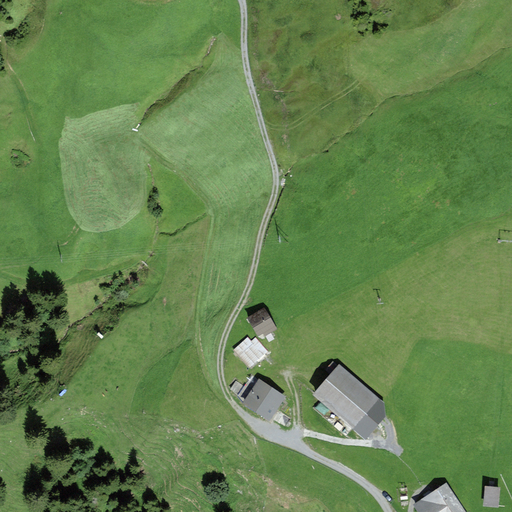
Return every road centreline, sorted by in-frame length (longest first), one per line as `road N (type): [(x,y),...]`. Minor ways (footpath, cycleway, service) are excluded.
road 1 (track): [(241,0),(249,81),(276,185),(255,265),(222,343),(224,388),(252,424),(351,475),(388,511)]
road 2 (track): [(297,447),(296,433),(383,445),(390,441),(384,421)]
